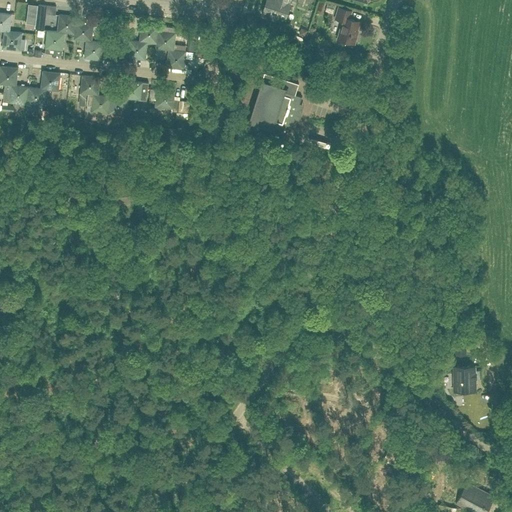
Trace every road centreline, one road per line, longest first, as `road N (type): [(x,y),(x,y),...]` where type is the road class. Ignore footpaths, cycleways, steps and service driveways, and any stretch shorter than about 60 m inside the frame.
road 1 (unclassified): [(302,302),(397,0)]
road 2 (residential): [(227,15),(207,80),(0,57)]
road 3 (unclassified): [(151,511),(225,430),(302,302)]
road 4 (track): [(28,258),(56,295),(254,345)]
road 5 (unclassified): [(490,456),(413,379),(302,302)]
road 6 (track): [(152,228),(131,241),(75,238),(28,258),(0,250)]
road 7 (track): [(232,420),(325,511)]
road 8 (residential): [(227,15),(102,0)]
